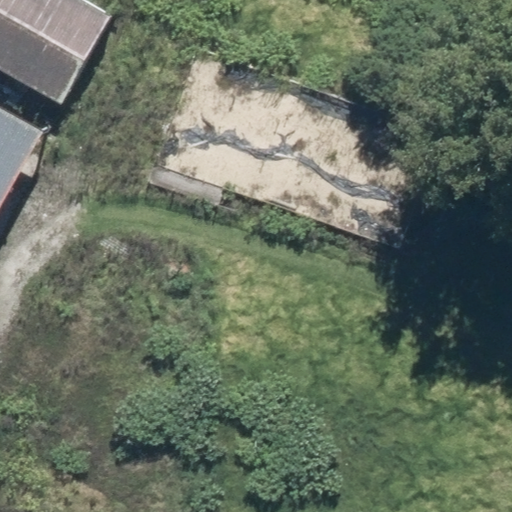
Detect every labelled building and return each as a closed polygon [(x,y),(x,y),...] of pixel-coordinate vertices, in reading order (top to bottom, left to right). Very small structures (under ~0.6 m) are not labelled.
[(131,18),(98,0),(0,0),(0,59),(82,105),(131,18)] [(432,154),(212,62),(160,185),(219,209),(229,186),(390,254),(432,154)] [(0,212),(47,128),(0,102),(0,212)] [(111,291),(89,324),(143,360),(165,328),(111,291)] [(42,511),(46,506),(13,489),(1,511),(42,511)]
